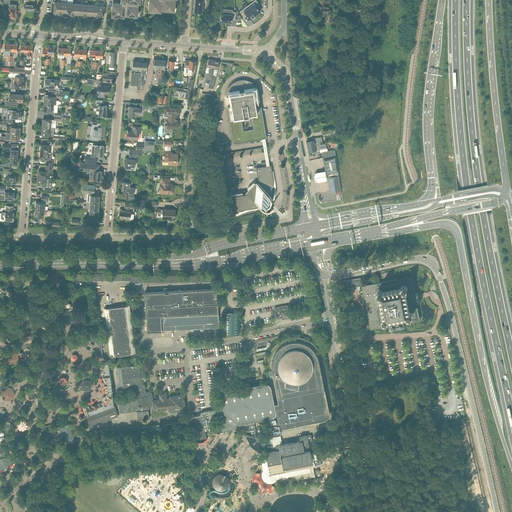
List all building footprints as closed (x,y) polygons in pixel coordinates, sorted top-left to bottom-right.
[(5,0),(5,3),(8,3),(8,7),(7,11),(9,13),(8,16),(15,17),(15,12),(16,4),(12,4),(12,2),(10,2),(9,0),(5,0)] [(20,0),(20,2),(25,3),(24,9),(33,10),(33,7),(34,7),(34,6),(33,6),(34,3),(34,0),(20,0)] [(111,16),(111,17),(117,17),(117,18),(116,18),(125,19),(124,19),(124,14),(133,15),(133,18),(132,18),(140,19),(141,11),(140,11),(137,11),(138,3),(140,3),(140,2),(137,2),(137,0),(120,0),(121,1),(121,3),(119,3),(117,3),(113,3),(112,2),(112,6),(112,7),(114,7),(114,10),(112,9),(111,16)] [(148,11),(154,12),(154,13),(153,13),(154,13),(154,12),(157,12),(157,9),(161,9),(160,12),(161,12),(161,9),(170,10),(170,13),(169,13),(177,14),(178,6),(177,6),(174,6),(174,0),(149,0),(149,2),(151,2),(151,5),(149,5),(148,11)] [(260,5),(256,0),(254,0),(247,5),(255,15),(260,11),(257,7),(260,5)] [(323,15),(323,18),(328,18),(328,6),(330,6),(329,0),(319,0),(319,6),(317,5),(316,15),(323,15)] [(198,3),(198,7),(195,6),(194,17),(201,18),(202,7),(205,7),(206,3),(198,3)] [(247,5),(239,11),(244,17),(246,15),(249,19),(252,17),(255,15),(247,5)] [(334,8),(334,13),(338,13),(338,19),(343,20),(343,19),(346,19),(346,12),(344,12),(344,8),(334,8)] [(231,15),(221,14),(220,21),(224,21),(225,21),(226,21),(226,22),(227,22),(227,21),(231,22),(231,19),(235,19),(236,12),(232,11),(231,15)] [(184,70),(183,73),(188,73),(188,74),(191,74),(191,71),(194,71),(195,60),(194,59),(192,59),(192,60),(189,59),(189,60),(185,60),(184,65),(184,67),(184,68),(184,70)] [(218,69),(219,61),(214,60),(211,74),(209,82),(208,87),(213,88),(216,75),(217,69),(218,69)] [(147,62),(133,61),(132,68),(131,72),(132,72),(131,84),(138,85),(138,84),(144,85),(145,74),(146,74),(146,73),(147,73),(147,70),(146,70),(147,62)] [(16,87),(23,87),(24,80),(17,79),(17,76),(8,75),(8,79),(12,79),(11,88),(16,88),(16,87)] [(55,80),(46,79),(46,82),(45,82),(44,85),(45,86),(49,87),(49,90),(48,90),(48,91),(60,92),(60,91),(54,91),(54,83),(59,84),(59,80),(55,80)] [(226,95),(226,97),(232,96),(233,105),(228,106),(234,143),(266,138),(259,91),(257,88),(255,84),(252,82),(251,81),(248,80),(245,79),(241,79),(237,80),(234,82),(232,83),(231,84),(230,85),(228,88),(227,89),(226,92),(226,95)] [(98,83),(97,92),(97,96),(104,97),(104,93),(108,93),(108,86),(101,86),(102,80),(96,80),(96,83),(98,83)] [(182,93),(182,96),(186,96),(187,90),(174,87),(173,92),(182,93)] [(6,100),(5,105),(17,106),(17,101),(22,101),(23,94),(9,93),(9,101),(6,100)] [(63,94),(56,93),(56,97),(52,96),(45,96),(44,104),(56,105),(56,97),(62,98),(63,94)] [(103,100),(94,99),(93,107),(96,108),(96,111),(99,111),(98,114),(106,115),(107,106),(103,105),(103,100)] [(156,104),(140,103),(140,108),(136,107),(136,106),(129,106),(128,115),(135,116),(135,113),(141,113),(141,110),(144,110),(144,108),(156,109),(156,104)] [(54,112),(54,105),(44,104),(43,112),(54,112)] [(164,107),(163,113),(163,116),(167,117),(167,120),(167,126),(165,125),(165,132),(172,132),(172,128),(173,128),(176,129),(176,128),(177,128),(177,127),(179,127),(179,122),(178,122),(178,120),(177,120),(177,119),(175,119),(176,114),(180,114),(180,108),(164,107)] [(16,110),(13,110),(13,111),(9,110),(9,118),(3,118),(2,121),(12,122),(12,117),(21,118),(21,111),(16,111),(16,110)] [(63,117),(54,116),(54,120),(50,119),(43,119),(42,127),(54,127),(55,128),(56,120),(63,121),(63,117)] [(101,123),(92,122),(90,140),(98,141),(99,137),(104,137),(105,134),(106,134),(106,131),(105,131),(105,127),(99,127),(100,123),(101,123)] [(12,125),(10,125),(10,126),(7,126),(6,133),(19,134),(20,127),(16,127),(16,126),(12,126),(12,125)] [(128,130),(127,130),(126,138),(133,138),(133,141),(136,142),(137,132),(141,132),(141,127),(132,126),(132,131),(128,131),(128,130)] [(54,134),(54,127),(42,127),(41,134),(49,135),(53,135),(52,139),(57,139),(59,140),(64,140),(65,135),(54,134)] [(19,134),(6,133),(11,133),(10,136),(4,136),(4,139),(0,138),(0,142),(4,143),(4,139),(11,140),(14,141),(15,140),(19,140),(19,134)] [(314,140),(306,141),(307,146),(322,143),(321,137),(319,137),(314,138),(314,140)] [(41,144),(40,151),(51,152),(52,145),(57,146),(57,142),(59,142),(59,140),(48,139),(48,143),(48,145),(41,144)] [(143,144),(136,143),(136,148),(143,149),(143,150),(144,150),(154,151),(154,145),(155,145),(155,141),(144,140),(144,145),(143,145),(143,144)] [(164,145),(165,145),(164,163),(177,164),(177,154),(175,154),(175,153),(170,153),(171,145),(172,145),(172,142),(165,141),(164,145)] [(322,143),(307,146),(308,151),(309,151),(312,151),(312,154),(317,153),(320,152),(322,152),(327,151),(326,148),(325,143),(322,144),(322,143)] [(93,145),(93,151),(92,157),(85,156),(85,162),(96,163),(96,157),(96,155),(99,155),(99,156),(102,157),(102,156),(103,156),(103,146),(93,145)] [(50,159),(51,152),(49,152),(40,151),(39,158),(47,159),(47,161),(46,161),(46,165),(52,166),(53,159),(50,159)] [(136,156),(135,152),(131,152),(132,159),(124,158),(124,165),(125,165),(125,167),(128,167),(128,165),(135,166),(135,157),(136,156)] [(329,157),(323,158),(324,162),(324,166),(326,173),(325,173),(325,174),(326,177),(328,177),(328,182),(330,192),(341,190),(338,175),(338,172),(336,159),(335,155),(329,157)] [(17,157),(10,157),(9,162),(0,163),(0,167),(3,168),(3,169),(9,170),(10,164),(17,164),(17,157)] [(99,165),(80,163),(79,171),(90,171),(89,178),(93,179),(94,179),(94,180),(97,180),(97,179),(101,179),(101,171),(97,171),(97,168),(98,169),(99,165)] [(246,192),(229,195),(232,210),(260,205),(261,208),(263,209),(265,209),(267,209),(269,209),(270,208),(271,208),(272,207),(272,206),(271,205),(270,205),(269,203),(270,201),(270,200),(273,200),(275,187),(273,186),(273,182),(273,181),(271,165),(256,167),(258,184),(256,181),(245,191),(246,192)] [(11,176),(12,171),(7,171),(7,178),(5,178),(5,182),(6,182),(15,183),(16,176),(11,176)] [(327,182),(325,172),(316,174),(314,176),(314,179),(314,181),(316,183),(318,184),(327,182)] [(49,179),(38,178),(37,185),(45,185),(45,188),(44,188),(44,190),(52,191),(52,188),(48,188),(48,186),(48,183),(49,183),(50,179),(49,179)] [(169,184),(169,179),(162,178),(161,183),(160,183),(160,186),(159,187),(159,189),(160,190),(160,193),(172,193),(172,190),(173,190),(174,190),(174,187),(173,187),(172,187),(173,184),(169,184)] [(126,199),(131,200),(134,200),(135,196),(133,196),(134,188),(129,187),(130,182),(122,182),(122,188),(121,188),(121,192),(125,193),(126,193),(126,199)] [(89,188),(88,192),(87,192),(86,202),(99,203),(99,196),(94,195),(95,188),(89,188)] [(5,199),(9,199),(14,199),(15,192),(2,191),(2,194),(5,195),(5,199)] [(36,202),(35,209),(44,210),(45,200),(47,200),(48,196),(41,195),(41,202),(36,202)] [(174,218),(175,209),(170,209),(170,208),(168,208),(167,209),(163,209),(156,209),(156,206),(157,206),(157,202),(151,201),(151,205),(150,205),(149,217),(153,217),(154,213),(162,213),(162,217),(168,218),(167,220),(169,222),(172,222),(174,220),(174,218)] [(133,219),(133,217),(134,214),(131,214),(131,211),(130,211),(130,208),(133,208),(134,204),(125,204),(125,208),(126,208),(126,210),(120,210),(120,217),(121,217),(121,219),(125,219),(125,217),(129,218),(129,219),(133,219)] [(6,212),(5,212),(2,212),(1,213),(1,218),(1,219),(4,219),(4,222),(9,222),(9,220),(13,220),(14,213),(12,212),(13,206),(6,205),(6,212)] [(98,210),(86,208),(86,209),(89,209),(89,211),(90,211),(89,217),(93,218),(94,216),(97,216),(98,210)] [(44,210),(35,209),(35,216),(38,216),(38,218),(43,218),(43,217),(46,217),(46,210),(44,210)] [(379,274),(360,277),(362,285),(380,282),(379,274)] [(385,327),(385,326),(404,322),(420,319),(417,307),(416,307),(414,306),(413,305),(411,304),(410,302),(410,301),(409,300),(409,298),(409,297),(409,295),(409,293),(410,291),(411,290),(413,288),(414,287),(411,275),(396,278),(380,282),(362,285),(370,329),(375,328),(381,327),(381,328),(382,328),(383,328),(384,328),(385,327)] [(360,277),(340,281),(341,289),(362,285),(360,277)] [(217,288),(144,292),(146,331),(162,330),(219,327),(218,314),(218,309),(217,288)] [(104,308),(107,330),(132,327),(130,314),(129,305),(108,308),(104,308)] [(287,305),(274,307),(276,319),(280,318),(282,318),(282,319),(290,317),(289,309),(288,309),(287,305)] [(239,312),(223,312),(222,333),(238,333),(239,312)] [(40,318),(36,322),(43,327),(43,326),(45,328),(47,324),(45,323),(45,321),(40,318)] [(132,327),(107,330),(109,343),(110,342),(112,355),(135,352),(134,346),(132,327)] [(13,337),(13,335),(12,334),(11,333),(9,333),(8,333),(6,334),(5,335),(4,337),(4,339),(5,340),(7,341),(8,342),(10,341),(12,340),(13,339),(13,337)] [(103,355),(100,333),(91,337),(86,338),(87,340),(88,341),(91,340),(94,341),(96,342),(98,343),(99,345),(100,348),(99,351),(99,353),(103,355)] [(268,418),(268,420),(271,435),(279,434),(283,428),(323,420),(327,416),(329,414),(329,411),(317,355),(315,351),(316,349),(315,344),(310,341),(306,338),(300,337),(300,333),(295,333),(295,336),(289,337),(284,338),(281,340),(279,341),(273,347),(269,353),(268,357),(266,365),(267,372),(268,374),(272,373),(278,402),(274,403),(276,416),(268,418)] [(29,336),(23,337),(25,343),(29,342),(33,341),(35,340),(35,337),(34,335),(29,336)] [(8,353),(8,359),(8,362),(8,363),(19,362),(19,361),(20,361),(21,360),(21,359),(21,358),(20,357),(19,356),(18,356),(18,354),(21,354),(21,353),(22,352),(22,351),(22,350),(22,349),(21,349),(20,349),(19,350),(19,351),(18,352),(8,353)] [(78,418),(79,418),(80,421),(82,427),(83,429),(118,416),(114,406),(108,364),(106,361),(99,366),(101,370),(101,373),(104,373),(104,375),(102,375),(103,378),(104,382),(106,382),(106,383),(103,383),(104,386),(105,386),(106,395),(105,397),(104,396),(103,397),(102,399),(101,400),(102,401),(101,403),(97,404),(96,403),(90,405),(91,407),(88,408),(87,406),(82,407),(85,414),(83,415),(83,414),(81,415),(80,414),(79,414),(78,415),(78,417),(78,418)] [(142,363),(116,366),(120,392),(137,390),(137,392),(138,398),(119,400),(119,404),(120,412),(122,412),(126,411),(132,411),(137,410),(137,411),(138,419),(149,418),(148,409),(150,408),(153,408),(153,410),(166,409),(171,408),(172,410),(185,408),(183,394),(170,396),(170,398),(166,399),(166,394),(159,395),(160,399),(152,400),(152,395),(151,394),(151,393),(149,392),(148,392),(145,392),(145,391),(144,389),(145,389),(144,380),(145,380),(144,371),(143,371),(142,363)] [(88,391),(93,384),(85,379),(80,386),(88,391)] [(192,417),(189,421),(191,428),(194,428),(195,434),(194,434),(195,440),(199,442),(204,441),(209,436),(211,433),(222,431),(225,430),(230,429),(231,429),(234,430),(238,429),(240,427),(239,423),(241,423),(268,418),(276,416),(274,403),(271,387),(270,385),(268,383),(265,383),(225,391),(223,392),(221,394),(221,397),(223,407),(201,412),(201,415),(192,417)] [(4,400),(5,400),(10,401),(11,400),(11,401),(13,399),(14,398),(15,394),(12,389),(12,388),(8,387),(8,388),(7,388),(3,391),(2,396),(3,398),(4,400)] [(43,397),(40,405),(49,408),(52,400),(43,397)] [(16,420),(17,430),(27,429),(26,419),(16,420)] [(71,431),(69,424),(61,426),(55,428),(56,432),(47,435),(47,436),(45,436),(44,437),(45,441),(46,446),(50,445),(59,442),(61,448),(72,445),(71,441),(74,441),(73,437),(71,431)] [(299,437),(300,441),(283,444),(277,445),(278,450),(265,452),(270,475),(284,472),(283,467),(311,461),(312,466),(315,466),(315,465),(316,465),(318,464),(316,455),(311,456),(308,441),(312,440),(311,435),(299,437)] [(0,471),(3,469),(5,471),(9,468),(8,466),(13,463),(8,456),(9,456),(6,447),(2,448),(2,447),(2,446),(0,446),(0,471)] [(29,462),(23,457),(20,460),(26,466),(29,462)] [(220,490),(223,490),(226,489),(228,487),(229,484),(230,484),(231,484),(231,483),(231,482),(230,482),(230,481),(229,479),(227,476),(225,474),(223,473),(220,473),(217,474),(215,476),(214,478),(213,481),(213,483),(214,486),(215,488),(217,489),(220,490)] [(130,484),(127,481),(121,489),(123,491),(130,484)] [(47,490),(42,491),(46,503),(56,500),(54,495),(52,488),(47,490)]
